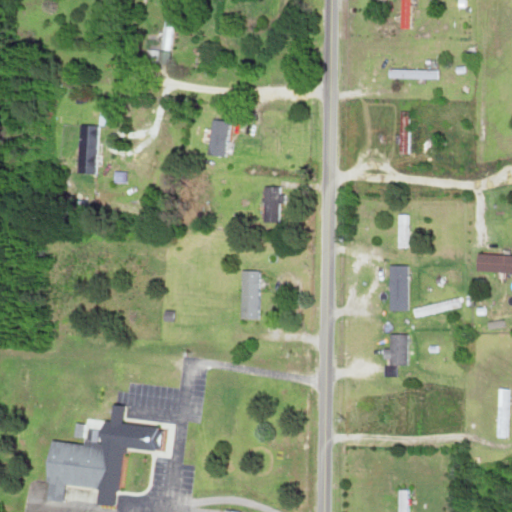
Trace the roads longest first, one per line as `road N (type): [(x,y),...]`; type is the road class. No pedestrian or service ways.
road 1 (tertiary): [(324,511),(332,0)]
road 2 (residential): [(329,180),(511,178)]
road 3 (residential): [(331,92),(165,81)]
